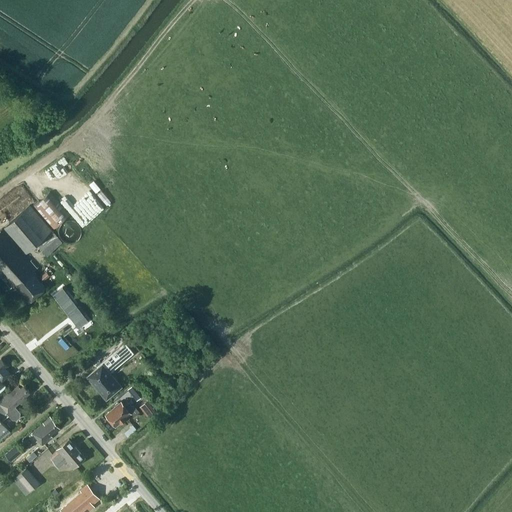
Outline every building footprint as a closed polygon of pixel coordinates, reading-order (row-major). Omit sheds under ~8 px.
[(70,214),(50,192),(34,206),(53,229),(70,214)] [(63,243),(30,205),(4,227),(26,253),(37,243),(48,256),(63,243)] [(72,228),(69,229),(73,237),(83,232),(77,221),(70,224),(72,228)] [(93,239),(102,232),(94,222),(85,230),(93,239)] [(15,284),(30,302),(46,287),(33,272),(37,269),(2,228),(0,230),(0,275),(11,288),(15,284)] [(41,277),(44,281),(50,275),(47,271),(41,277)] [(79,328),(89,320),(63,287),(53,294),(79,328)] [(120,371),(117,373),(103,356),(94,363),(98,367),(88,376),(107,399),(122,386),(128,380),(120,371)] [(7,365),(2,358),(0,359),(0,389),(5,385),(6,384),(2,380),(11,373),(5,367),(7,365)] [(134,384),(129,389),(138,400),(143,396),(134,384)] [(21,412),(15,406),(20,402),(22,403),(28,398),(26,396),(30,392),(24,385),(21,388),(19,386),(11,393),(10,392),(0,400),(0,440),(11,431),(2,421),(9,415),(13,419),(17,419),(20,416),(21,412)] [(125,406),(121,401),(106,414),(116,426),(121,422),(127,417),(131,413),(138,422),(149,413),(145,408),(140,411),(133,404),(132,405),(130,402),(125,406)] [(32,433),(43,445),(53,437),(51,435),(60,428),(51,416),(43,422),(44,423),(32,433)] [(56,453),(51,457),(54,461),(59,467),(67,460),(73,467),(85,457),(70,439),(58,448),(59,450),(58,451),(56,453)] [(17,444),(5,454),(12,461),(23,452),(17,444)] [(17,475),(30,491),(40,482),(28,466),(17,475)] [(99,498),(88,484),(81,490),(82,492),(61,510),(63,511),(87,511),(95,506),(93,504),(99,498)]
